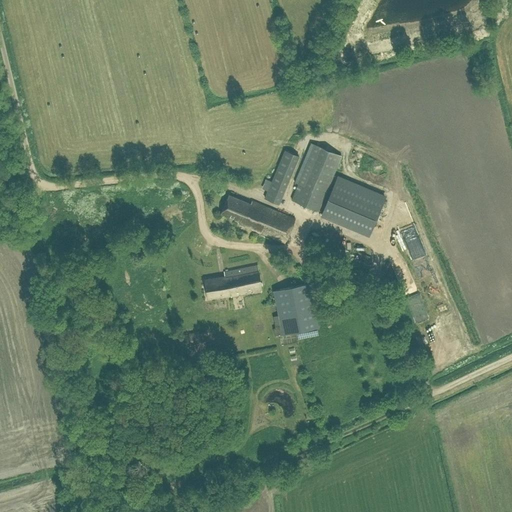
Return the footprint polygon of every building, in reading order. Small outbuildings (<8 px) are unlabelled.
[(369,234),(382,204),(385,197),(377,194),(337,177),(333,175),(341,156),(311,143),(294,182),(298,184),(292,199),(322,212),(321,214),(369,234)] [(283,149),(266,189),(281,196),(298,155),(283,149)] [(250,203),(228,194),(221,213),(240,221),(239,224),(285,243),(295,219),(252,200),(250,203)] [(261,290),(258,265),(224,272),(224,276),(204,279),(207,299),(216,298),(216,297),(230,295),(231,297),(261,290)] [(318,327),(309,282),(272,290),(280,326),(271,328),(273,336),(318,327)] [(301,338),(319,335),(318,329),(300,333),(301,338)] [(197,334),(197,331),(182,335),(185,347),(199,344),(199,342),(205,340),(204,333),(197,334)]
